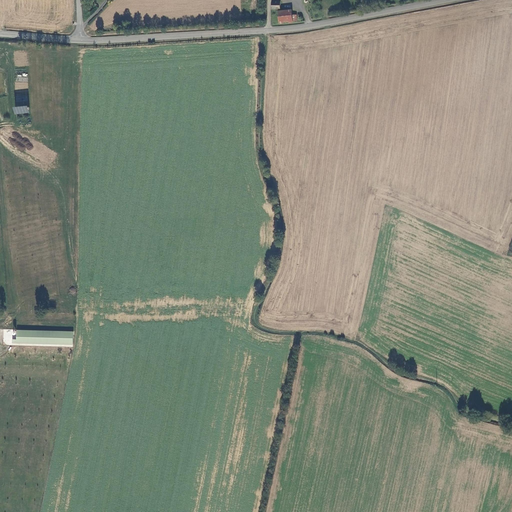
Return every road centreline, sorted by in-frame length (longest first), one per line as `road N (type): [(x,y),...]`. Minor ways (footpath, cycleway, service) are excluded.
road 1 (tertiary): [(81,40),(268,30)]
road 2 (tertiary): [(268,30),(444,0)]
